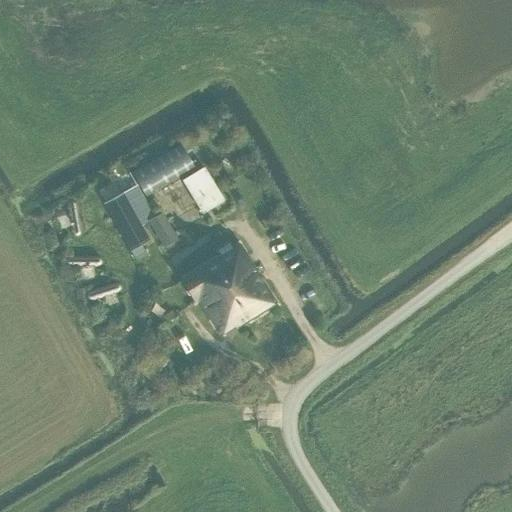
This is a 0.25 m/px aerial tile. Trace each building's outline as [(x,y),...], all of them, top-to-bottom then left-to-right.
[(179,144),(131,170),(147,198),(195,168),(179,144)] [(204,168),(181,181),(202,215),(225,201),(204,168)] [(130,173),(97,191),(131,253),(150,241),(142,227),(149,223),(155,219),(130,173)] [(67,204),(67,206),(72,235),(73,236),(74,237),(75,237),(76,238),(78,237),(79,237),(80,236),(81,235),(81,233),(76,205),(75,204),(74,202),(73,202),(72,201),(70,201),(69,202),(68,203),(67,204)] [(155,219),(149,223),(162,245),(164,248),(178,240),(176,237),(162,214),(155,219)] [(241,245),(183,277),(195,299),(199,297),(218,332),(232,324),(235,328),(275,306),(241,245)] [(66,261),(66,262),(66,264),(67,266),(68,266),(69,267),(98,267),(100,266),(101,266),(102,264),(102,263),(102,262),(102,261),(101,259),(100,258),(99,258),(70,258),(68,258),(67,259),(66,260),(66,261)] [(86,296),(86,298),(86,299),(87,300),(89,301),(90,302),(92,302),(119,293),(120,292),(121,290),(121,289),(121,288),(121,287),(120,285),(119,284),(118,284),(116,284),(89,293),(88,294),(87,295),(86,296)]
